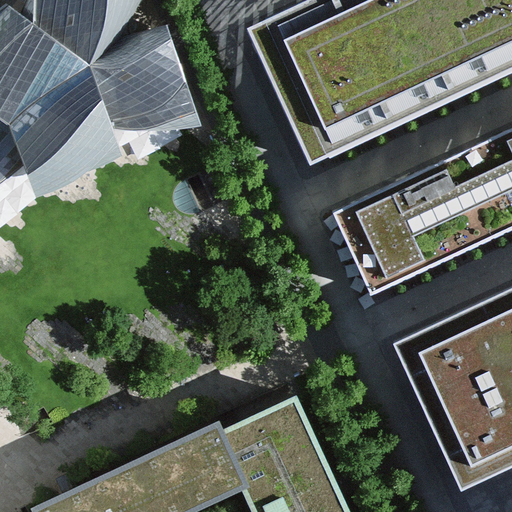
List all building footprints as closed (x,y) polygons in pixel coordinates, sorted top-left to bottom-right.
[(0,186),(24,165),(37,198),(64,188),(86,173),(108,165),(125,157),(115,131),(160,132),(203,126),(194,101),(168,25),(136,33),(138,29),(138,25),(137,21),(133,19),(143,0),(26,0),(20,15),(7,5),(0,10),(0,186)] [(511,0),(310,0),(248,29),(281,98),(311,164),(511,70),(511,0)] [(511,128),(335,211),(362,268),(373,292),(511,227),(511,128)] [(511,285),(395,340),(417,388),(463,487),(511,464),(511,285)] [(217,421),(31,506),(33,511),(350,511),(295,397),(224,428),(217,421)]
